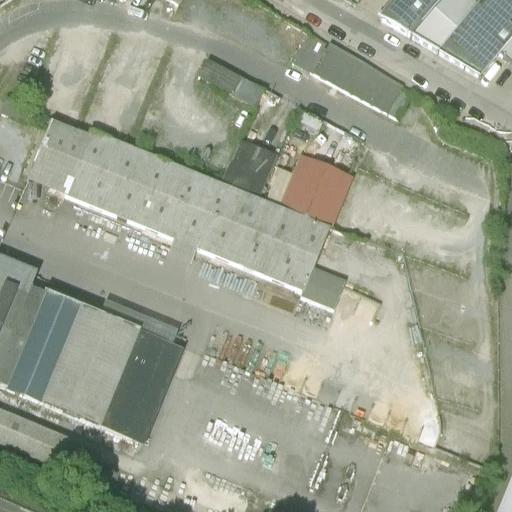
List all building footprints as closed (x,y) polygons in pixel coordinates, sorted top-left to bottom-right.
[(151,0),(194,24),(205,0),(151,0)] [(401,0),(396,6),(387,16),(379,26),(409,44),(448,0),(401,0)] [(511,0),(490,0),(486,5),(480,0),(448,0),(409,44),(478,85),(503,57),(510,48),(511,49),(511,0)] [(397,124),(410,100),(306,38),(290,68),(397,124)] [(263,95),(205,64),(195,82),(254,112),(263,95)] [(0,116),(29,127),(34,111),(6,99),(0,113),(0,116)] [(86,141),(49,126),(43,139),(26,181),(171,241),(164,257),(189,267),(196,251),(301,294),(299,299),(332,313),(345,285),(312,271),(328,232),(278,211),(257,203),(220,187),(89,133),(86,141)] [(237,146),(220,187),(257,203),(274,161),(237,146)] [(299,162),(278,211),(328,232),(348,182),(299,162)] [(0,444),(120,493),(132,463),(0,408),(0,385),(144,443),(182,349),(171,345),(100,315),(31,287),(36,271),(0,256),(0,444)] [(106,300),(100,315),(171,345),(178,330),(106,300)] [(511,511),(511,489),(501,511),(511,511)]
